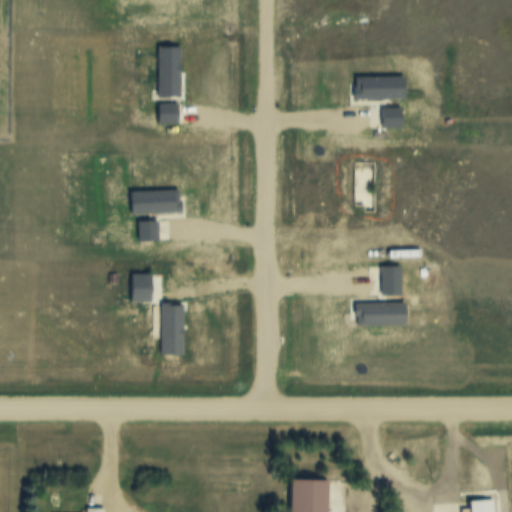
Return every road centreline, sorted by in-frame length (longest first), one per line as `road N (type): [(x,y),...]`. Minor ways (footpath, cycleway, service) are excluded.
road 1 (residential): [(511,408),(0,406)]
road 2 (residential): [(256,408),(257,0)]
